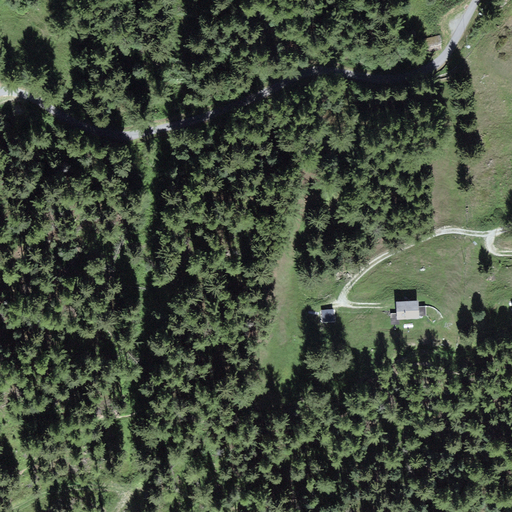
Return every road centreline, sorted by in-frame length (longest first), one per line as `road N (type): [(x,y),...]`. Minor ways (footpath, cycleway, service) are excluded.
road 1 (track): [(0,94),(21,95),(91,130),(151,134),(324,68),(412,73),(449,56),(479,0)]
road 2 (track): [(487,244),(442,232),(358,268),(327,301),(387,306)]
road 3 (track): [(14,511),(59,488),(112,486),(134,491),(116,511)]
